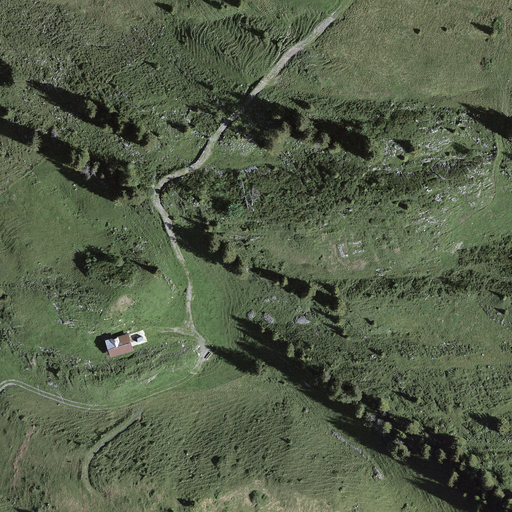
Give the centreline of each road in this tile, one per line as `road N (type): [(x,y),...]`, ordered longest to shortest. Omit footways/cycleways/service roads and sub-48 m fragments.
road 1 (track): [(187,330),(186,269),(158,199),(162,183),(200,163),(287,55),(349,0)]
road 2 (track): [(152,332),(192,332),(202,357),(187,379),(134,401),(81,406),(16,382),(0,388)]
